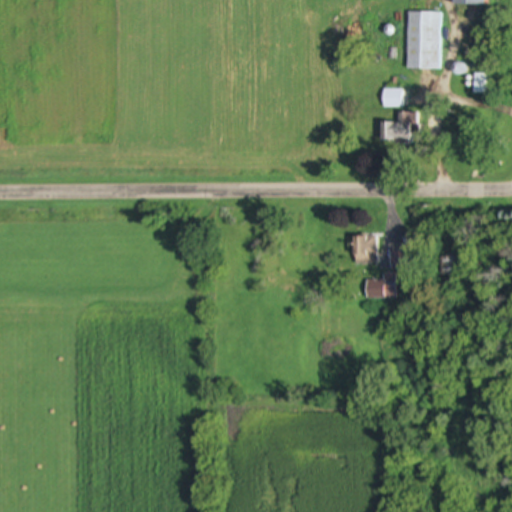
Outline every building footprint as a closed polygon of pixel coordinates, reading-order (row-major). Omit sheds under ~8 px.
[(441,71),(441,14),(407,14),(407,71),(441,71)] [(474,94),(487,94),(487,76),(474,76),(474,94)] [(403,90),(383,90),(383,108),(403,108),(403,90)] [(380,124),(380,143),(416,143),(416,115),(398,115),(398,124),(380,124)] [(377,267),(377,238),(353,238),(353,267),(377,267)] [(441,259),(441,276),(456,276),(456,259),(441,259)] [(396,275),(383,275),(383,282),(366,282),(366,300),(396,300),(396,275)]
